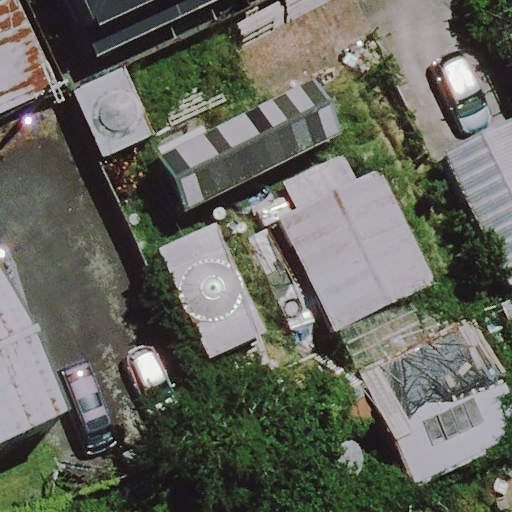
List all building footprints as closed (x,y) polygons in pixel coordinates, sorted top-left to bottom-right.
[(49,0),(77,58),(202,0),(49,0)] [(0,11),(0,124),(49,101),(6,9),(0,11)] [(435,167),(498,302),(511,295),(511,154),(503,135),(435,167)] [(271,233),(325,348),(426,300),(372,186),(271,233)] [(352,394),(403,502),(511,451),(511,440),(465,341),(352,394)] [(0,469),(48,447),(0,345),(0,469)]
